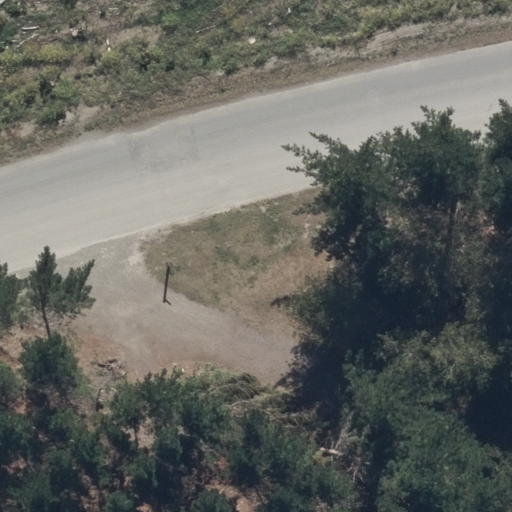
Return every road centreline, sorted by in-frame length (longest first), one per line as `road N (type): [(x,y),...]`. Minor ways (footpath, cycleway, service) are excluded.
road 1 (track): [(1,231),(511,469)]
road 2 (unclassified): [(0,232),(305,143),(511,103)]
